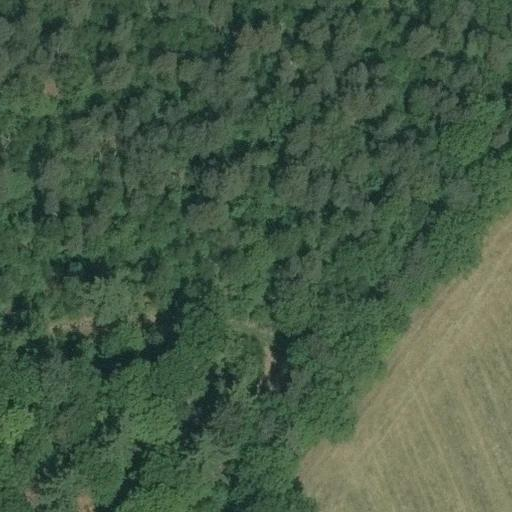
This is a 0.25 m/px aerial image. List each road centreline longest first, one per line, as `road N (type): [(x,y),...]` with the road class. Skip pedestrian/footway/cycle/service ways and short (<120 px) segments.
road 1 (track): [(0,337),(187,325),(277,346)]
road 2 (track): [(277,346),(276,392),(212,511)]
